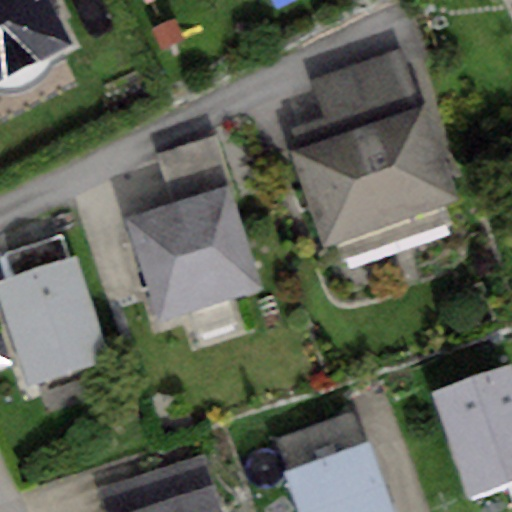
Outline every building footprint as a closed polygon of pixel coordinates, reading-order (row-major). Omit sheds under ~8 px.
[(47,0),(0,0),(0,90),(74,51),(47,0)] [(298,156),(290,160),(322,257),(342,250),(346,264),(450,230),(444,215),(460,209),(402,52),(310,83),(324,123),(292,134),(298,156)] [(169,212),(126,227),(159,331),(264,297),(216,138),(153,161),(169,212)] [(75,264),(0,287),(0,304),(29,396),(111,369),(75,264)] [(511,376),(430,403),(467,509),(511,493),(511,376)] [(390,511),(368,451),(283,481),(294,511),(390,511)] [(222,511),(205,458),(98,496),(103,511),(222,511)]
